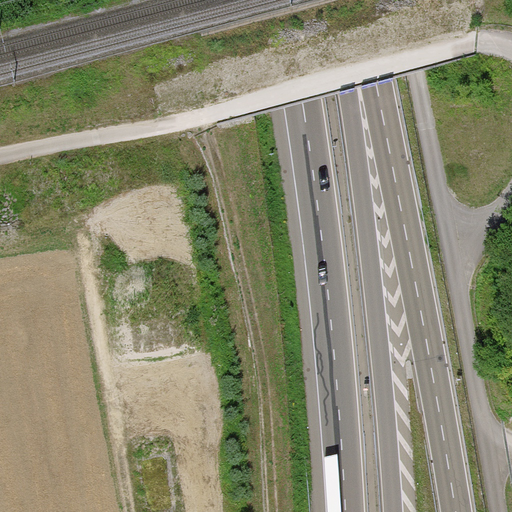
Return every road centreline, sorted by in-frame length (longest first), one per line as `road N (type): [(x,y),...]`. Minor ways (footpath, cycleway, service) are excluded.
road 1 (track): [(511,45),(473,45),(175,123),(0,154)]
road 2 (motorway): [(455,511),(350,0)]
road 3 (motorway): [(394,511),(349,0)]
road 4 (motorway): [(305,121),(345,511)]
road 5 (track): [(497,511),(457,269),(511,202)]
road 6 (track): [(408,0),(457,269)]
road 7 (track): [(89,264),(131,511)]
road 8 (motorway): [(273,0),(305,121)]
road 9 (motorway): [(292,0),(305,121)]
